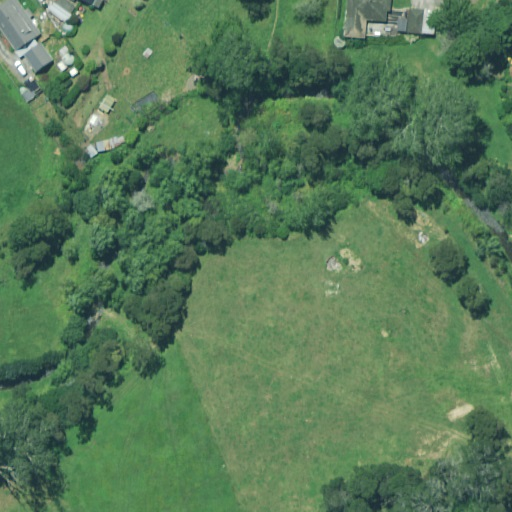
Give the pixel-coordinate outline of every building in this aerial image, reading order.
[(42,34),(17,0),(11,0),(0,8),(0,25),(18,52),(42,34)] [(78,7),(66,0),(59,0),(52,11),(68,21),(78,7)] [(349,0),(347,37),(367,38),(368,21),(390,22),(391,0),(349,0)] [(438,11),(410,10),(409,33),(437,35),(438,11)] [(55,60),(41,42),(25,54),(39,73),(55,60)] [(34,74),(18,85),(30,104),(46,93),(34,74)] [(116,100),(108,95),(100,108),(108,113),(116,100)]
